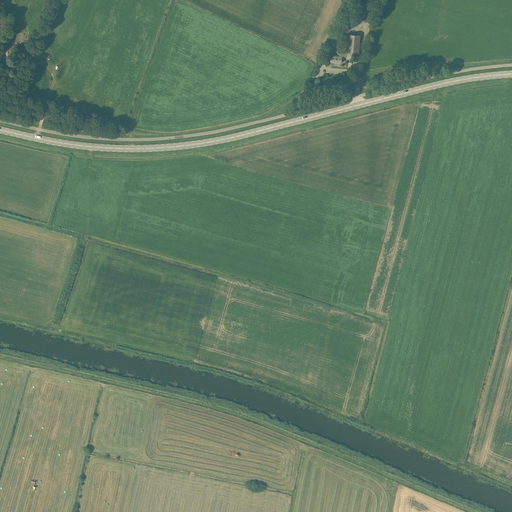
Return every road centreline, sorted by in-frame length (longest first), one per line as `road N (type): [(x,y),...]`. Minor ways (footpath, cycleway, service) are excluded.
road 1 (secondary): [(511,74),(192,144),(95,147),(0,129)]
road 2 (track): [(0,354),(259,416),(482,511)]
